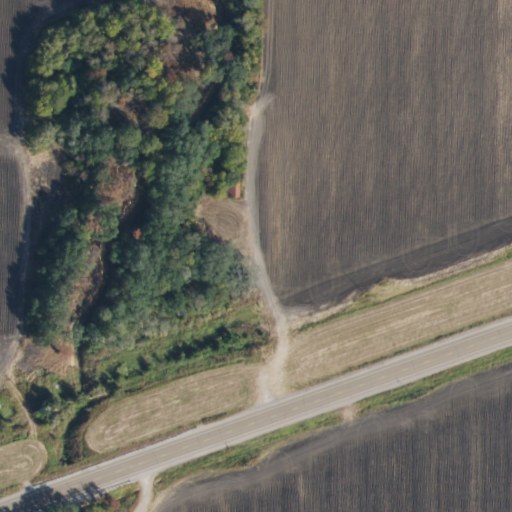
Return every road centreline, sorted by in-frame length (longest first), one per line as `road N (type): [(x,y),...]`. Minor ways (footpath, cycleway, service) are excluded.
road 1 (primary): [(0,500),(511,317)]
road 2 (residential): [(220,422),(222,297),(210,225)]
